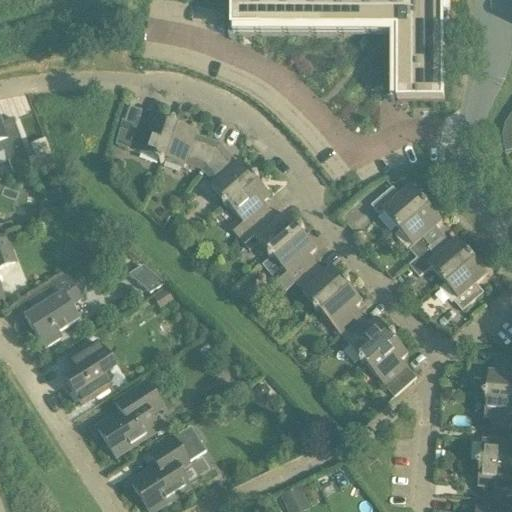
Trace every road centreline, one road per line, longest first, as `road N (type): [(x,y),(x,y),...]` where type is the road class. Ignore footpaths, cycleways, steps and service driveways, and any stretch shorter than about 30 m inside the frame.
road 1 (residential): [(443,357),(317,220),(309,188),(272,142),(214,98),(69,80),(0,90)]
road 2 (residential): [(143,29),(229,49),(286,82),(353,157),(420,129),(468,142)]
road 3 (residential): [(110,511),(0,344)]
road 4 (residential): [(419,509),(430,382),(443,357)]
